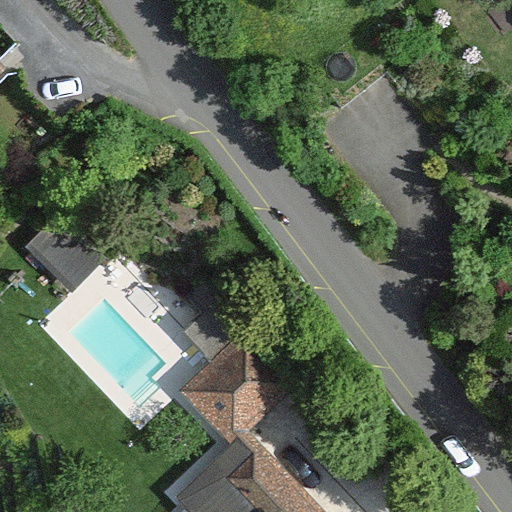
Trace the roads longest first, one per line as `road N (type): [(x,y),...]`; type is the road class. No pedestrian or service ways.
road 1 (tertiary): [(511,494),(211,96)]
road 2 (residential): [(211,96),(59,57),(13,0)]
